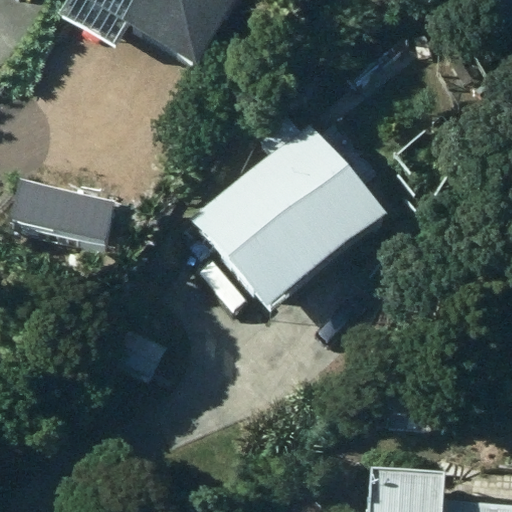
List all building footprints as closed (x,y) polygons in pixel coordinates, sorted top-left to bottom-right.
[(63,0),(58,11),(112,43),(125,21),(191,61),(227,0),(63,0)] [(263,304),(383,210),(290,92),(245,127),(265,153),(190,210),(263,304)] [(110,361),(147,380),(165,344),(127,326),(110,361)] [(382,426),(430,428),(431,394),(384,390),(382,426)] [(439,467),(366,464),(363,511),(511,511),(511,503),(438,500),(439,467)]
